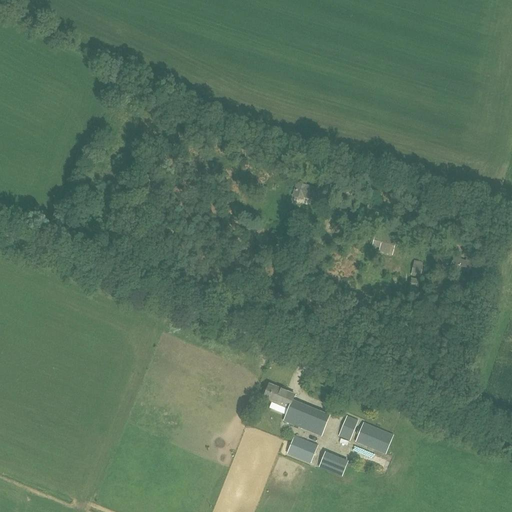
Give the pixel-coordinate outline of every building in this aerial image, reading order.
[(302,199),(303,197),(322,203),(325,193),(306,187),(297,184),(293,196),(302,199)] [(392,251),(395,241),(375,236),(373,246),(392,251)] [(453,257),(450,269),(469,275),(473,263),(453,257)] [(414,261),(411,275),(421,277),(424,262),(414,261)] [(419,281),(411,280),(410,288),(418,289),(419,281)] [(294,396),(283,391),(268,385),(262,399),(288,410),(283,422),(320,438),(328,417),(291,402),(294,396)] [(350,441),(358,421),(347,416),(338,436),(350,441)] [(392,437),(362,424),(354,443),(384,455),(392,437)] [(293,437),(286,455),(309,464),(316,447),(293,437)] [(324,453),(317,468),(341,478),(347,462),(324,453)]
